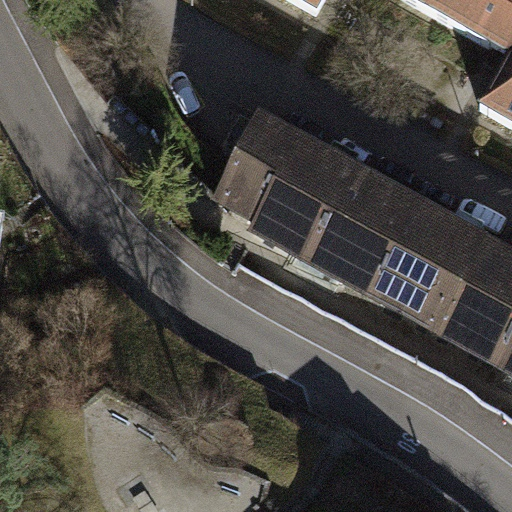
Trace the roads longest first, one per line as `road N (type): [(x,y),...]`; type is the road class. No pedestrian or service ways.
road 1 (residential): [(0,63),(34,133),(99,224),(201,314),(369,403),(511,495)]
road 2 (residential): [(511,220),(199,57),(129,0)]
